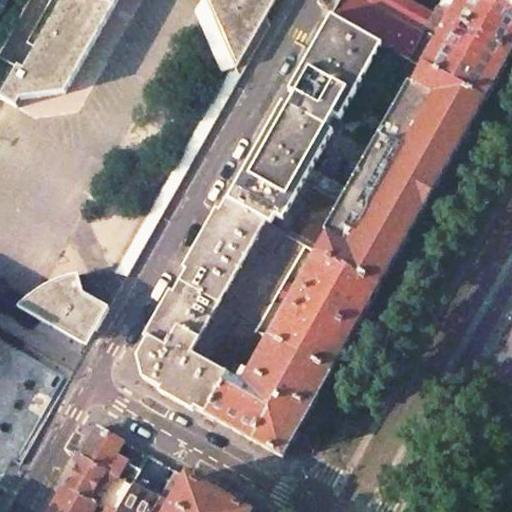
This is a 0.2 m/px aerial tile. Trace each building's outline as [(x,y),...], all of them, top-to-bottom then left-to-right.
[(120,0),(206,0),(241,76),(270,23),(267,17),(276,0),(62,0),(22,70),(19,69),(0,100),(17,110),(22,101),(68,94),(120,0)] [(434,15),(406,0),(340,0),(331,16),(382,45),(409,60),(434,15)] [(406,0),(434,15),(442,0),(406,0)] [(511,7),(497,0),(460,0),(423,68),(484,103),(508,61),(511,53),(511,7)] [(306,246),(320,253),(329,237),(399,113),(415,85),(414,84),(412,87),(409,85),(341,206),(331,200),(333,197),(312,185),(310,189),(303,185),(333,132),(326,129),(333,117),(339,120),(382,45),(331,16),(227,201),(257,218),(306,246)] [(329,237),(320,253),(380,288),(429,201),(484,103),(423,68),(414,84),(415,85),(437,97),(419,128),(349,250),(329,237)] [(415,85),(399,113),(401,117),(419,128),(437,97),(415,85)] [(399,113),(329,237),(349,250),(419,128),(401,117),(399,113)] [(236,368),(276,299),(286,280),(306,246),(257,218),(227,201),(206,237),(163,314),(141,354),(148,382),(209,417),(236,368)] [(320,253),(270,340),(331,374),(356,329),(380,288),(320,253)] [(19,309),(82,343),(92,327),(97,330),(109,308),(85,294),(81,275),(72,277),(66,279),(59,281),(50,285),(44,289),(39,292),(33,296),(28,300),(23,305),(19,309)] [(286,280),(276,299),(282,302),(293,284),(286,280)] [(0,340),(0,486),(1,487),(63,377),(0,340)] [(236,368),(209,417),(283,459),(307,416),(331,374),(270,340),(249,376),(236,368)] [(98,429),(83,457),(133,485),(136,480),(141,470),(115,456),(123,442),(111,436),(98,429)] [(117,511),(133,485),(83,457),(66,486),(97,504),(109,510),(111,511),(117,511)] [(172,507),(169,511),(246,511),(188,479),(172,507)] [(133,485),(117,511),(152,511),(160,500),(163,495),(136,480),(133,485)] [(66,486),(53,509),(57,511),(92,511),(97,504),(66,486)] [(160,500),(152,511),(169,511),(172,507),(160,500)]
